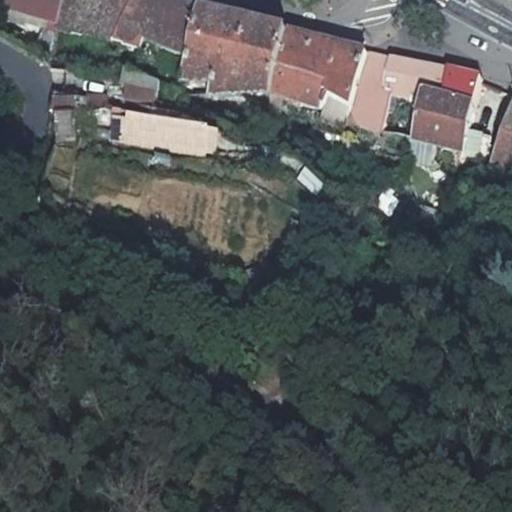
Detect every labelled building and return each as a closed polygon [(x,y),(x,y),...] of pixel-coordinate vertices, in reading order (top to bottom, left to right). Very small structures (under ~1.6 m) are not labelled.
[(57,31),(64,0),(8,0),(4,13),(51,24),(47,38),(41,36),(35,50),(50,59),(57,31)] [(64,0),(57,31),(116,41),(121,34),(187,58),(202,13),(150,0),(64,0)] [(290,36),(202,13),(187,58),(180,81),(205,84),(206,96),(270,96),(271,93),(290,36)] [(369,55),(290,36),(271,93),(319,109),(324,108),(326,104),(329,100),(351,110),(369,55)] [(479,82),(369,55),(351,110),(350,118),(353,123),(358,127),(381,134),(394,96),(424,102),(425,99),(473,110),(479,82)] [(124,88),(125,102),(153,99),(151,85),(124,88)] [(467,143),(473,110),(425,99),(424,102),(413,142),(464,156),(460,171),(478,177),(489,150),(467,143)] [(55,117),(52,135),(69,140),(72,122),(55,117)] [(511,119),(491,175),(511,183),(511,119)] [(144,139),(140,150),(199,165),(206,139),(166,130),(162,144),(144,139)]
